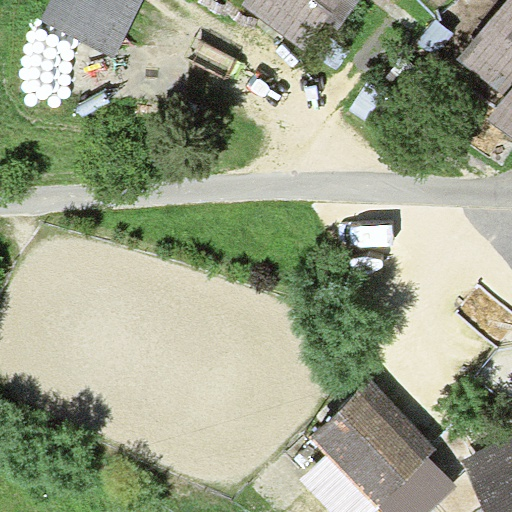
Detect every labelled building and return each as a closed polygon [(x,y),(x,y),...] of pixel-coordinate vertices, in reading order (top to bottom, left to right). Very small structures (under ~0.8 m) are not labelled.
[(46,0),(33,24),(97,59),(129,0),(46,0)] [(238,0),(235,5),(297,48),(330,0),(238,0)] [(482,104),(511,128),(511,0),(497,0),(459,47),(501,81),(482,104)] [(298,439),(364,511),(403,511),(424,493),(403,470),(423,453),(359,383),(298,439)] [(511,511),(511,432),(451,458),(473,511),(511,511)]
